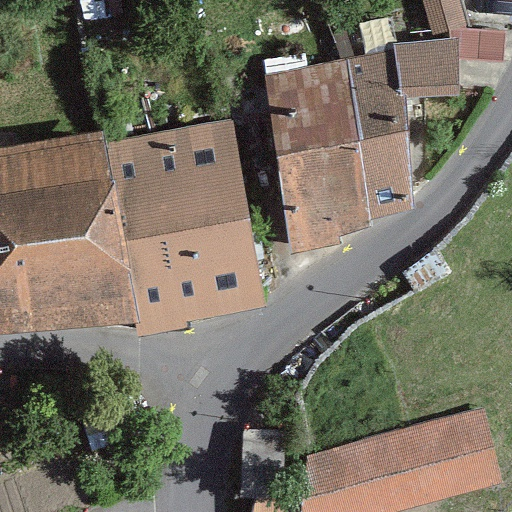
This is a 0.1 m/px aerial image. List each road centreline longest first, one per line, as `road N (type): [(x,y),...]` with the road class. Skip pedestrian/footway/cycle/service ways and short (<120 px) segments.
road 1 (residential): [(245,367),(275,329),(456,195),(511,119)]
road 2 (residential): [(0,342),(146,345),(245,367)]
road 3 (residential): [(188,497),(201,424),(245,367)]
